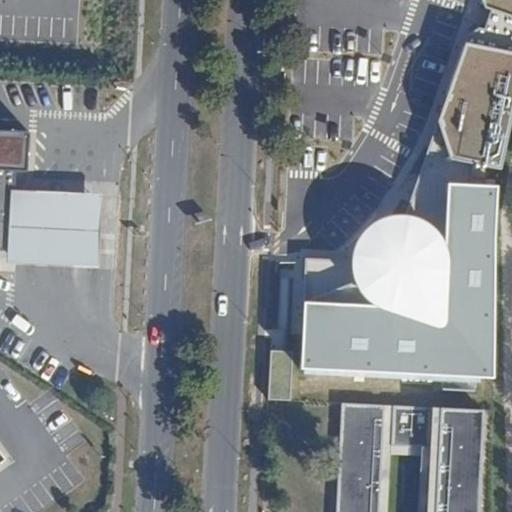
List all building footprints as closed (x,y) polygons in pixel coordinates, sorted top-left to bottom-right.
[(305,300),(306,373),(492,379),(496,185),(511,113),(511,0),(485,0),(489,10),(475,45),(464,44),(437,120),(451,159),(443,239),(415,214),(385,215),(364,231),(352,250),(351,269),(356,291),(373,305),(305,300)] [(0,171),(19,173),(28,173),(29,134),(0,131),(0,171)] [(0,253),(15,254),(18,189),(19,173),(0,171),(0,253)] [(18,189),(15,254),(14,264),(65,267),(100,269),(103,194),(68,192),(18,189)] [(379,511),(385,406),(342,404),(336,511),(379,511)] [(387,511),(393,406),(385,406),(379,511),(387,511)] [(430,449),(432,408),(393,406),(391,447),(430,449)] [(434,511),(440,409),(432,408),(430,449),(391,447),(391,455),(421,456),(417,511),(434,511)] [(478,511),(483,411),(440,409),(434,511),(478,511)]
